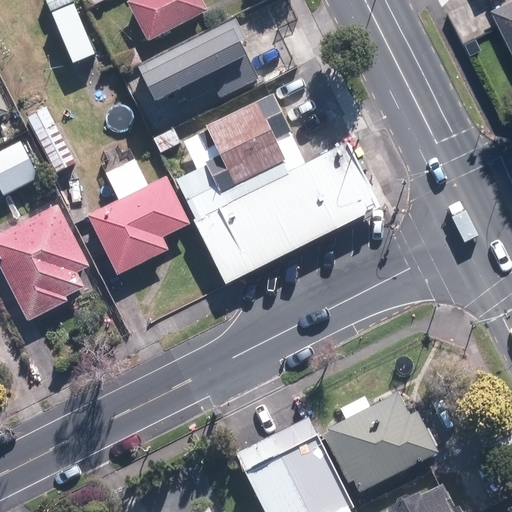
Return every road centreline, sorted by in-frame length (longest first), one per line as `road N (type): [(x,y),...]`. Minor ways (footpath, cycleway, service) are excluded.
road 1 (tertiary): [(0,474),(481,233)]
road 2 (secondary): [(364,0),(481,233)]
